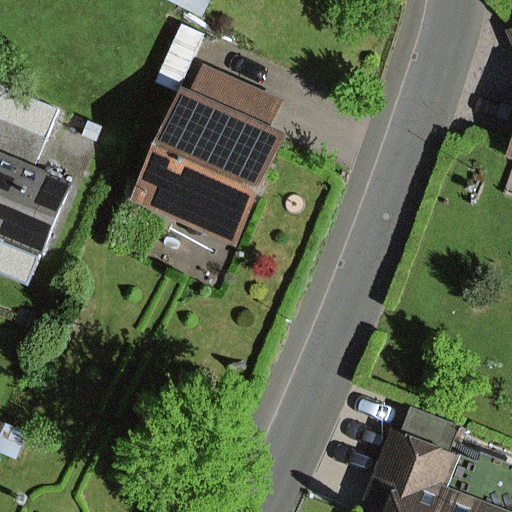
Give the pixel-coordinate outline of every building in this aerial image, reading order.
[(171,0),(204,17),(212,0),(171,0)] [(201,39),(178,29),(168,52),(190,62),(201,39)] [(192,92),(181,88),(131,201),(239,249),(289,135),(273,128),(284,102),(203,67),(192,92)] [(0,237),(47,257),(77,184),(37,167),(48,140),(0,120),(0,237)] [(420,374),(409,368),(399,387),(411,393),(420,374)] [(452,452),(462,427),(413,408),(403,434),(393,430),(365,501),(388,510),(387,511),(511,511),(511,464),(480,452),(476,462),(452,452)] [(5,424),(0,422),(0,454),(18,462),(30,435),(5,424)]
